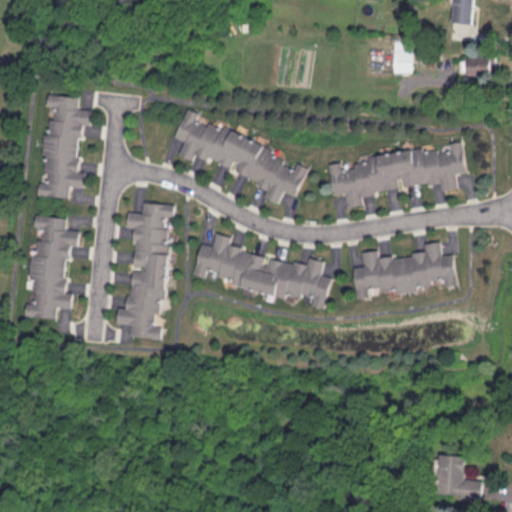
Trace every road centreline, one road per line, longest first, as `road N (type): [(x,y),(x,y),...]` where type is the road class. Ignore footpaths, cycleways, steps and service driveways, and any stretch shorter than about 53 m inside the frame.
road 1 (residential): [(511,207),(303,234),(264,224),(155,171),(112,164)]
road 2 (residential): [(117,101),(94,329)]
